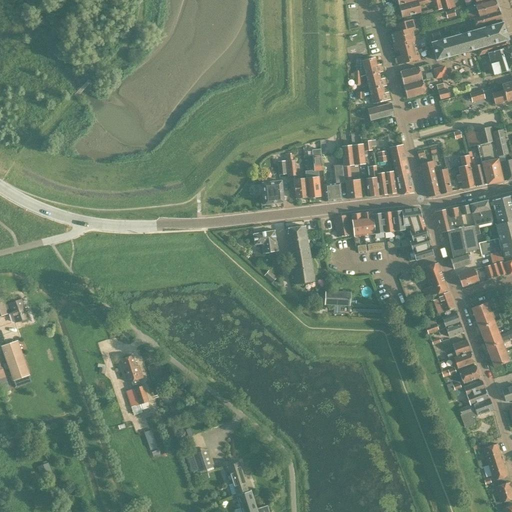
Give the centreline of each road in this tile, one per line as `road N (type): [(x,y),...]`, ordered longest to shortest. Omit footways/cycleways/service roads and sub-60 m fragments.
road 1 (tertiary): [(89,224),(202,225),(423,202)]
road 2 (residential): [(511,454),(423,202)]
road 3 (unclassified): [(294,511),(287,457),(277,445),(142,337)]
road 4 (residential): [(423,202),(372,0)]
